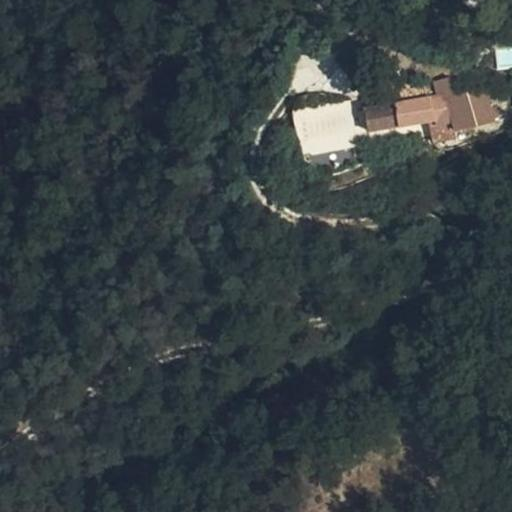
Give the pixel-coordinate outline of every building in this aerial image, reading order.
[(447,98),(445,98),(449,121),(441,123),(442,128),(468,123),(470,131),(510,122),(503,97),(500,86),(467,93),(447,98)] [(390,110),(423,103),(420,87),(387,94),(390,110)] [(449,121),(445,98),(423,103),(428,127),(441,123),(449,121)] [(292,111),(303,158),(357,145),(346,99),(292,111)] [(428,127),(423,103),(390,110),(378,113),(383,137),(428,127)] [(468,123),(442,128),(444,140),(471,135),(470,131),(468,123)]
